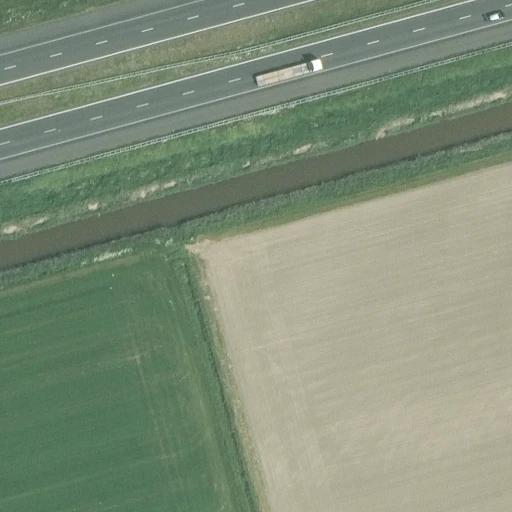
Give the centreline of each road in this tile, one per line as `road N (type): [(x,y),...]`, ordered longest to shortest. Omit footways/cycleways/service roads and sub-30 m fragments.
road 1 (motorway): [(0,146),(511,6)]
road 2 (motorway): [(262,0),(0,71)]
